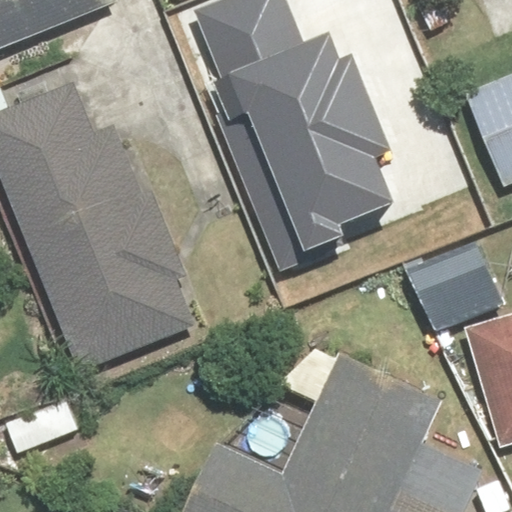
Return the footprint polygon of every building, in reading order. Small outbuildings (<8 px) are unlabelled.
[(0,0),(0,54),(128,0),(0,0)] [(299,0),(224,0),(187,15),(289,268),(418,216),(392,150),(416,141),(380,50),(355,60),(344,31),(316,42),(299,0)] [(511,74),(475,89),(511,181),(511,74)] [(100,127),(83,84),(0,116),(0,148),(89,374),(209,326),(126,116),(100,127)] [(511,316),(477,326),(511,444),(511,316)] [(456,400),(323,346),(226,442),(192,511),(477,511),(497,470),(436,442),(456,400)] [(7,415),(23,456),(90,430),(73,388),(7,415)]
